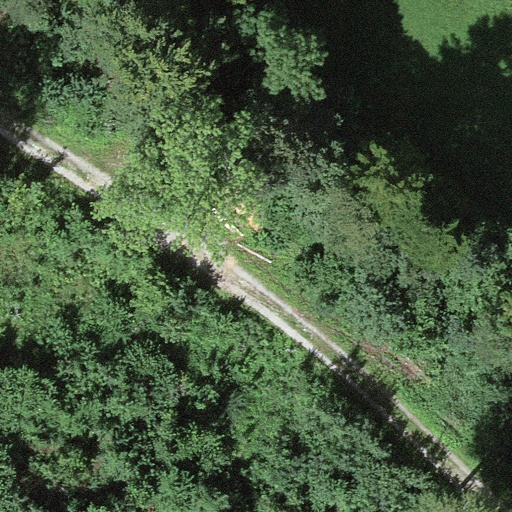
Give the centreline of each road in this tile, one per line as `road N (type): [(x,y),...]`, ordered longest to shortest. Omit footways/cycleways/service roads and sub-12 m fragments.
road 1 (track): [(0,117),(270,301),(506,511)]
road 2 (track): [(52,150),(232,0)]
